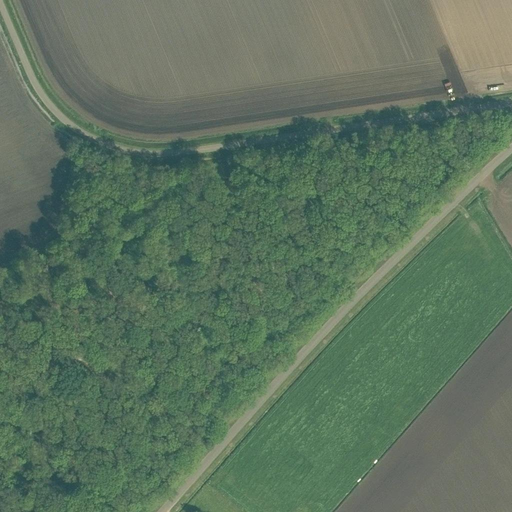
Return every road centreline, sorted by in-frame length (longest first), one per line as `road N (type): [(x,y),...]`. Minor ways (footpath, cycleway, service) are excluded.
road 1 (unclassified): [(511,103),(172,153),(122,148),(50,107),(0,3)]
road 2 (unclassified): [(161,511),(343,308),(511,149)]
